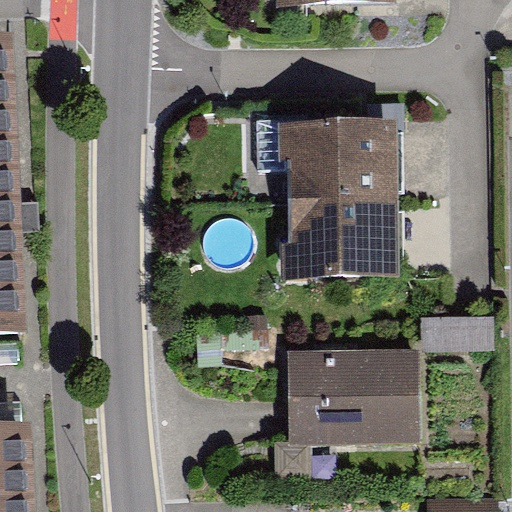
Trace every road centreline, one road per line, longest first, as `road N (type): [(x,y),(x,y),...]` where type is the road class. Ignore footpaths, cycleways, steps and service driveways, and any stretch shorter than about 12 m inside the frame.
road 1 (tertiary): [(136,511),(123,348),(122,70)]
road 2 (residential): [(122,70),(457,70),(481,0)]
